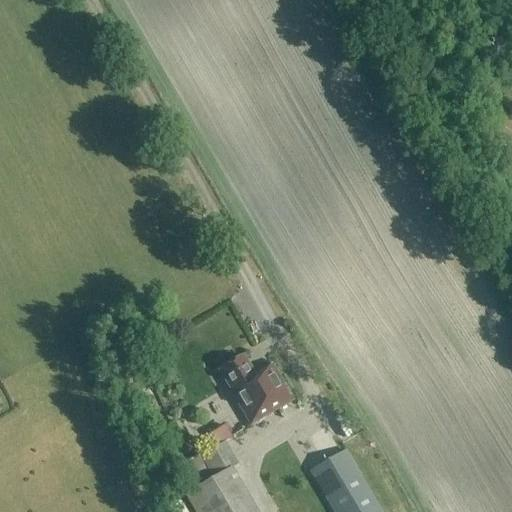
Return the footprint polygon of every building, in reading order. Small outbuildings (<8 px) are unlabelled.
[(228,392),(249,427),(293,401),(272,366),(254,377),(243,358),(220,372),(231,390),(228,392)] [(333,511),(380,511),(345,452),(311,472),(333,511)] [(182,488),(209,473),(199,456),(180,467),(181,469),(173,473),(182,488)] [(256,511),(231,470),(185,497),(193,511),(256,511)] [(280,470),(271,475),(281,491),(290,485),(280,470)]
